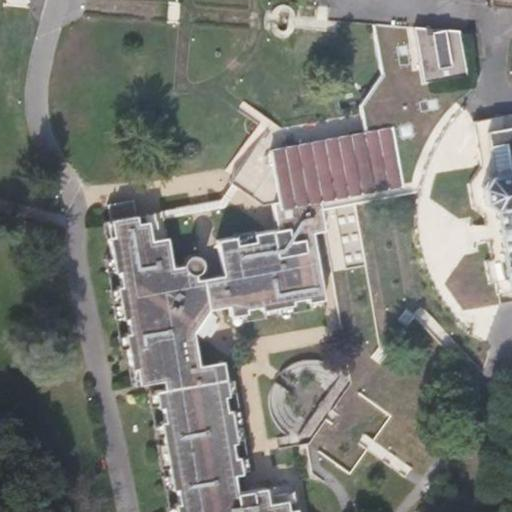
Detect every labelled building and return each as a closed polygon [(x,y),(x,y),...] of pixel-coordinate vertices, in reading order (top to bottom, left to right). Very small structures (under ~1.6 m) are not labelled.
[(511,8),(511,0),(490,0),(490,6),(511,8)] [(265,488),(237,493),(233,475),(241,473),(241,470),(239,458),(238,456),(234,457),(232,443),(235,442),(235,440),(233,427),(233,423),(231,411),(230,409),(226,410),(224,396),(227,395),(227,393),(225,380),(222,360),(197,364),(193,336),(192,331),(207,309),(212,308),(227,305),(229,315),(232,315),(244,313),(246,313),(245,308),(259,306),(260,310),(262,310),(274,308),(278,307),(290,305),(291,305),(293,304),(292,300),(306,298),(307,302),(309,302),(321,300),(323,299),(312,233),(325,230),(331,272),(345,270),(335,207),(416,193),(424,167),(434,145),(424,83),(467,75),(459,30),(372,25),(382,74),(360,105),(365,135),(269,151),(256,143),(233,176),(272,203),(275,228),(254,233),(255,240),(236,244),(235,236),(216,239),(221,274),(195,278),(194,273),(201,268),(202,263),(197,256),(193,254),(185,256),(182,265),(171,266),(165,237),(151,239),(147,221),(136,222),(135,216),(133,200),(107,204),(109,219),(112,235),(107,236),(111,257),(113,270),(113,272),(117,271),(120,285),(116,286),(116,288),(118,300),(119,304),(121,317),(121,319),(125,318),(128,332),(124,332),(124,334),(126,347),(130,369),(135,368),(138,384),(161,380),(163,389),(154,390),(154,392),(156,405),(156,407),(161,406),(163,421),(160,421),(160,423),(162,436),(163,443),(167,467),(168,475),(171,487),(171,489),(175,488),(178,502),(174,503),(174,505),(175,511),(296,511),(296,508),(288,510),(286,499),(268,503),(265,488)] [(511,114),(502,117),(473,122),(477,144),(481,166),(487,173),(478,185),(481,203),(493,211),(505,285),(511,283),(511,114)] [(511,283),(505,285),(493,211),(481,203),(478,185),(487,173),(481,166),(468,184),(471,200),(472,206),(484,215),(485,224),(488,242),(491,258),(488,259),(485,261),(488,283),(496,282),(498,294),(511,292),(511,291),(511,283)] [(272,203),(233,176),(229,182),(232,184),(238,189),(261,205),(272,203)] [(225,208),(238,189),(232,184),(220,200),(160,211),(161,219),(225,208)] [(161,219),(160,211),(135,216),(136,222),(147,221),(151,239),(165,237),(161,219)] [(113,270),(111,257),(103,259),(105,271),(113,270)] [(118,300),(116,288),(109,289),(111,301),(118,300)] [(323,307),(321,300),(309,302),(310,309),(323,307)] [(121,317),(119,304),(112,305),(113,318),(121,317)] [(292,312),(291,305),(290,305),(278,307),(280,314),(292,312)] [(214,319),(212,308),(207,309),(192,331),(193,336),(203,335),(214,319)] [(275,315),(274,308),(262,310),(263,317),(275,315)] [(245,320),(244,313),(232,315),(233,322),(245,320)] [(126,347),(124,334),(117,336),(118,348),(126,347)] [(235,392),(233,379),(225,380),(227,393),(235,392)] [(156,405),(154,392),(146,393),(148,406),(156,405)] [(240,422),(238,410),(231,411),(233,423),(240,422)] [(162,436),(160,423),(152,424),(154,437),(162,436)] [(243,439),(241,426),(233,427),(235,440),(243,439)] [(167,467),(163,443),(156,444),(160,469),(167,467)] [(248,469),(246,457),(239,458),(241,470),(248,469)] [(171,487),(168,475),(161,476),(163,488),(171,487)] [(296,508),(292,483),(265,488),(268,503),(286,499),(288,510),(296,508)]
